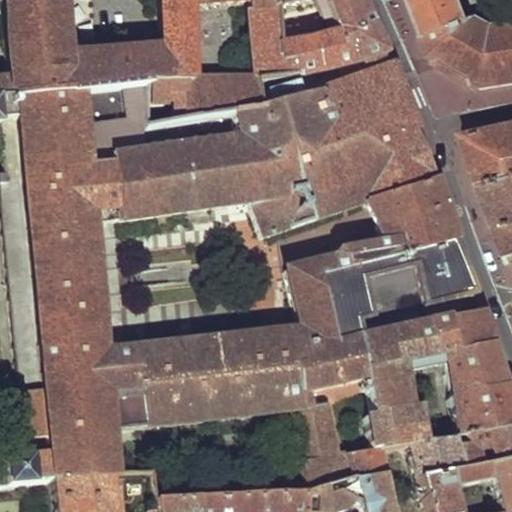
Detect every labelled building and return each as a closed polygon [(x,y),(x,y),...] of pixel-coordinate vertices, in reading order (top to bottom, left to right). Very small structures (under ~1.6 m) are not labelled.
[(0,0),(0,35),(5,82),(0,82),(0,99),(69,93),(121,88),(147,86),(146,129),(261,110),(257,87),(295,80),(292,63),(282,64),(280,45),(277,12),(275,0),(0,0)] [(292,63),(295,80),(315,77),(383,56),(361,3),(359,0),(275,0),(277,12),(301,6),(317,0),(320,0),(334,34),(280,45),(282,64),(292,63)] [(511,26),(491,30),(473,18),(464,20),(456,0),(406,0),(418,30),(429,59),(439,65),(438,68),(453,76),(470,85),(472,81),(482,87),(511,82),(511,26)] [(435,184),(433,178),(429,165),(426,158),(414,131),(388,67),(309,98),(261,110),(146,129),(147,86),(121,88),(121,118),(71,123),(69,93),(0,99),(0,124),(13,123),(14,135),(0,138),(4,180),(0,180),(0,217),(6,292),(15,394),(21,394),(25,454),(22,454),(22,460),(0,461),(0,487),(49,483),(113,476),(109,435),(291,416),(305,495),(348,486),(341,461),(326,411),(310,412),(308,397),(342,391),(354,458),(375,455),(369,419),(357,342),(332,350),(316,283),(451,245),(455,243),(438,193),(435,184)] [(511,130),(461,141),(470,168),(480,194),(511,183),(511,130)] [(511,183),(480,194),(487,215),(495,236),(511,230),(511,183)] [(511,230),(495,236),(500,251),(506,265),(511,263),(511,262),(511,230)] [(461,271),(451,245),(316,283),(332,350),(357,342),(354,325),(471,296),(461,271)] [(478,313),(424,326),(432,362),(436,361),(490,347),(491,346),(478,313)] [(357,342),(369,419),(407,410),(398,369),(432,362),(424,326),(357,342)] [(490,347),(436,361),(446,400),(505,386),(494,356),(490,347)] [(455,445),(511,432),(511,395),(508,385),(505,386),(446,400),(407,410),(369,419),(375,455),(376,459),(406,454),(422,451),(416,416),(420,415),(424,427),(428,429),(440,427),(443,421),(442,412),(449,410),(455,445)] [(451,445),(461,476),(477,473),(475,459),(488,456),(490,470),(511,465),(511,432),(455,445),(451,445)] [(406,454),(415,486),(461,476),(451,445),(443,447),(436,448),(422,451),(406,454)] [(341,461),(348,486),(380,480),(376,459),(375,455),(354,458),(341,461)] [(454,511),(449,493),(486,487),(494,511),(511,511),(511,465),(490,470),(477,473),(461,476),(415,486),(421,511),(454,511)] [(113,476),(49,483),(52,511),(115,511),(113,479),(113,476)] [(389,511),(380,480),(348,486),(305,495),(305,511),(389,511)] [(305,511),(305,495),(154,503),(155,511),(305,511)]
